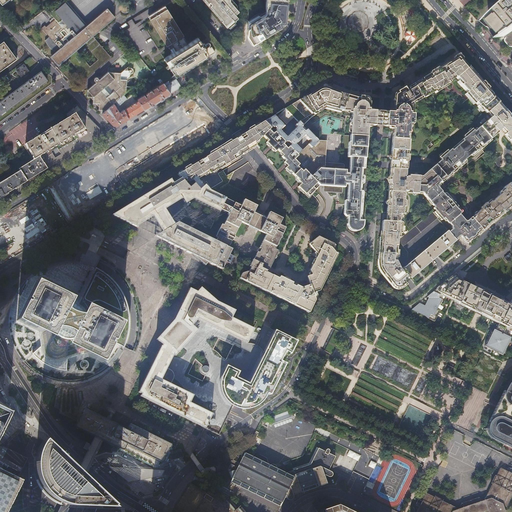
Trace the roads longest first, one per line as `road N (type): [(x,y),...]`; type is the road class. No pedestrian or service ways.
road 1 (residential): [(347,272),(285,393),(193,461),(158,511)]
road 2 (primary): [(147,511),(56,434),(0,356)]
road 3 (residential): [(511,215),(406,299),(347,272)]
road 4 (residential): [(233,128),(297,208),(347,241),(347,272)]
road 5 (residential): [(448,47),(382,85),(341,80),(312,62)]
road 6 (secondary): [(240,63),(116,139)]
road 7 (secondary): [(429,0),(511,88)]
